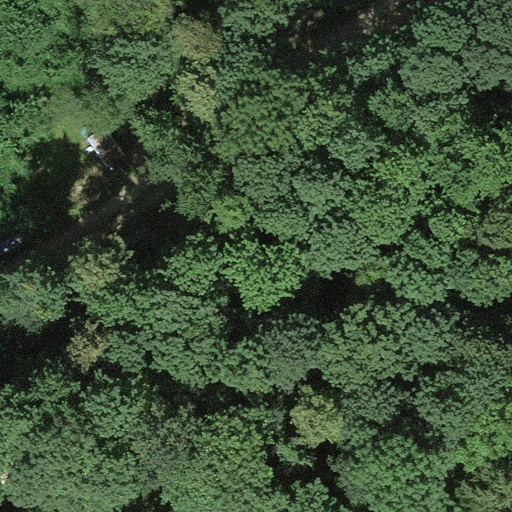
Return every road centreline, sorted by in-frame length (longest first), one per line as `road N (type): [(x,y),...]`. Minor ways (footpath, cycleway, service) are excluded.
road 1 (track): [(0,259),(131,188),(402,0)]
road 2 (track): [(511,410),(389,511)]
road 3 (track): [(0,485),(119,511)]
